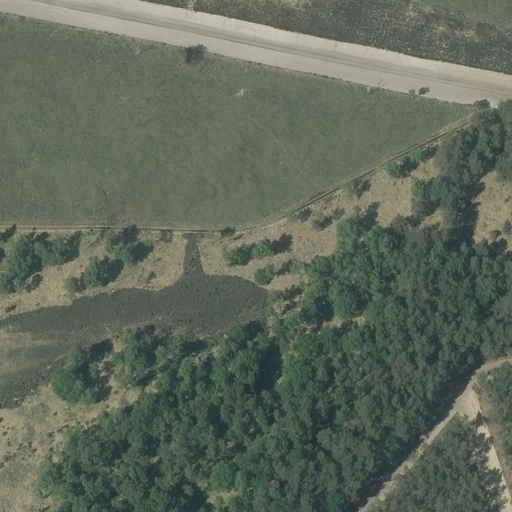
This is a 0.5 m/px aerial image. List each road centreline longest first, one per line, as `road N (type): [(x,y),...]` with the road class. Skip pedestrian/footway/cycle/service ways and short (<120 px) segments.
road 1 (track): [(54,0),(511,91)]
road 2 (track): [(360,511),(459,393),(511,364)]
road 3 (track): [(459,393),(501,511)]
